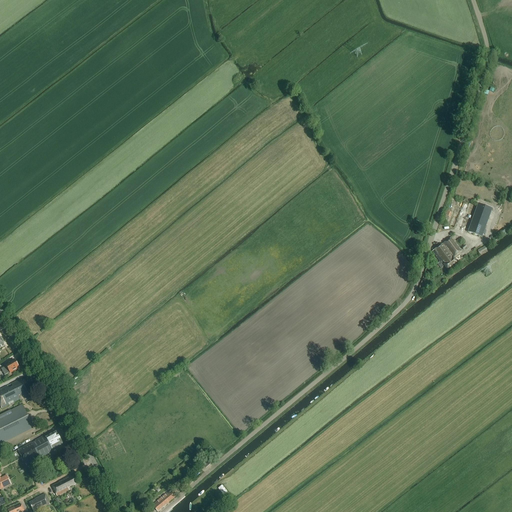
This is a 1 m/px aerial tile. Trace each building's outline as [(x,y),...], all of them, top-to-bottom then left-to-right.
[(478,203),(468,232),(482,237),(492,208),(478,203)] [(437,263),(440,268),(444,266),(448,271),(458,264),(454,259),(463,252),(452,238),(432,252),(439,261),(437,263)] [(478,251),(481,257),(488,253),(485,247),(478,251)] [(5,366),(6,367),(1,369),(5,376),(9,373),(10,374),(19,369),(15,360),(5,366)] [(7,387),(0,390),(0,405),(2,409),(9,405),(8,404),(13,401),(14,402),(19,400),(20,399),(19,397),(21,396),(24,397),(29,395),(27,393),(37,388),(32,377),(22,382),(21,380),(12,384),(14,388),(11,389),(7,387)] [(0,445),(34,429),(22,405),(0,416),(0,445)] [(45,436),(32,443),(40,459),(53,452),(52,450),(63,444),(56,433),(46,438),(45,436)] [(26,466),(40,459),(32,443),(18,450),(26,466)] [(0,476),(1,476),(0,474),(0,490),(11,485),(7,475),(1,478),(0,476)] [(74,474),(51,485),(57,496),(69,490),(68,489),(76,484),(75,481),(77,480),(74,474)] [(188,487),(182,479),(176,484),(182,492),(188,487)] [(227,491),(222,486),(218,489),(223,495),(227,491)] [(166,493),(152,506),(157,511),(177,496),(172,490),(167,494),(166,493)] [(35,500),(29,503),(33,511),(34,511),(39,510),(39,511),(50,505),(45,495),(35,500)]
